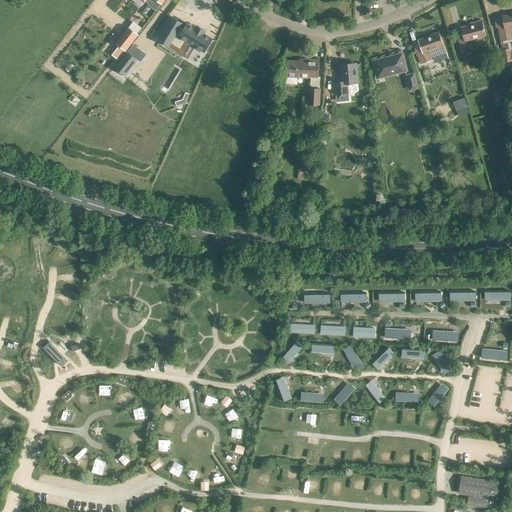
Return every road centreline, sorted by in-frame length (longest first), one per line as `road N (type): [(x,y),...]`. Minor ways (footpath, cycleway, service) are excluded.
road 1 (secondary): [(511,240),(365,249),(246,239),(78,200),(0,170)]
road 2 (unclassified): [(425,0),(381,22),(330,32),(288,25),(238,0)]
